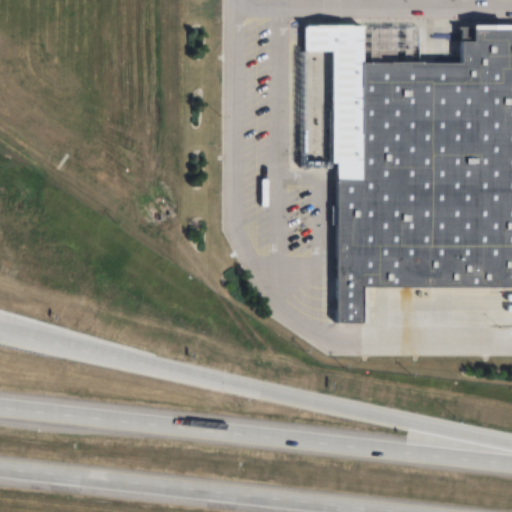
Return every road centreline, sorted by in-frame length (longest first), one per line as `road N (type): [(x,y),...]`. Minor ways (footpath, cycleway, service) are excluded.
road 1 (motorway): [(511,449),(278,403),(0,321)]
road 2 (motorway): [(511,463),(0,407)]
road 3 (motorway): [(0,473),(352,511)]
